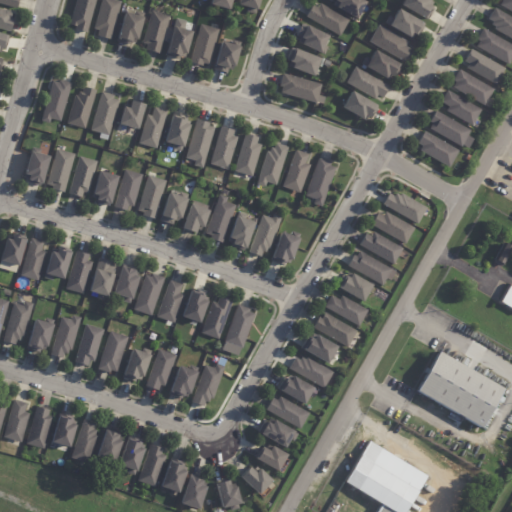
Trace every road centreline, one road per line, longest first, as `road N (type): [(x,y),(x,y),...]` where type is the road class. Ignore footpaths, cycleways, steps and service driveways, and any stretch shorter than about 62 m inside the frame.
road 1 (residential): [(467,0),(219,439)]
road 2 (residential): [(511,111),(291,511)]
road 3 (residential): [(36,45),(382,153),(460,200)]
road 4 (residential): [(298,300),(174,251),(0,201)]
road 5 (residential): [(219,439),(0,368)]
road 6 (residential): [(48,0),(0,173)]
